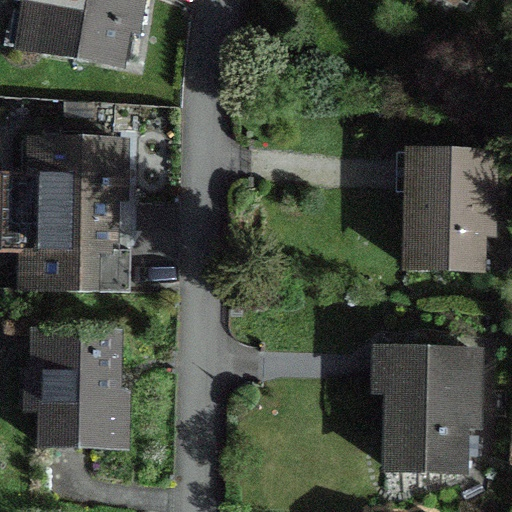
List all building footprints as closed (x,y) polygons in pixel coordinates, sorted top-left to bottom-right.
[(0,0),(0,2),(42,9),(34,55),(114,69),(120,33),(132,35),(137,0),(0,0)] [(484,94),(511,102),(511,51),(511,57),(496,53),(484,94)] [(119,147),(40,145),(37,253),(73,254),(73,294),(125,295),(126,253),(105,253),(106,188),(118,188),(119,147)] [(409,157),(407,272),(474,274),(475,238),(485,238),(487,159),(409,157)] [(34,373),(43,373),(41,450),(120,451),(120,415),(125,402),(120,400),(113,398),(113,338),(35,337),(34,373)] [(474,356),(389,354),(387,473),(457,475),(458,416),(473,416),(474,356)]
